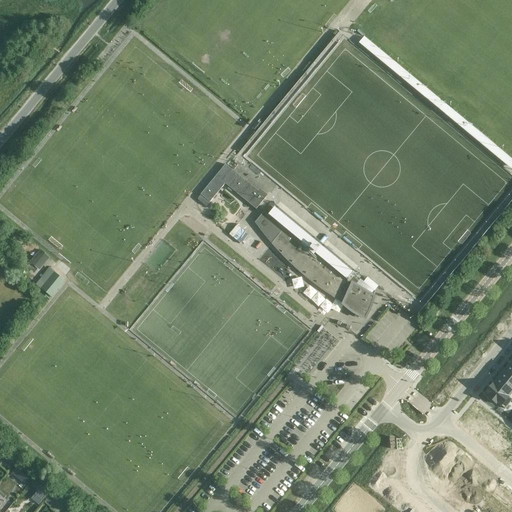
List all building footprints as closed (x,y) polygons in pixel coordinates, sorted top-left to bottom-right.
[(511,159),(363,37),(358,43),(511,170),(511,159)] [(225,164),(200,195),(209,202),(225,184),(252,206),(256,209),(267,195),(260,189),(258,191),(228,167),(225,164)] [(209,202),(200,195),(196,199),(205,207),(209,202)] [(264,212),(255,223),(271,244),(282,256),(293,266),(305,277),(317,286),(330,295),(343,304),(346,306),(350,308),(354,309),(357,311),(361,313),(365,315),(373,296),(375,292),(374,292),(363,283),(273,208),(268,215),(264,212)] [(321,221),(323,219),(315,212),(313,214),(321,221)] [(350,245),(352,243),(344,236),(342,238),(350,245)] [(40,250),(29,263),(30,263),(37,269),(39,271),(50,258),(40,250)] [(54,272),(41,289),(52,298),(65,281),(54,272)] [(511,378),(504,372),(499,379),(511,389),(511,378)] [(493,384),(493,385),(511,400),(508,397),(510,394),(511,391),(511,389),(499,379),(494,385),(493,384)] [(489,389),(486,393),(490,397),(489,398),(496,404),(497,403),(501,406),(505,409),(511,400),(493,385),(489,389)] [(7,455),(3,460),(3,461),(11,468),(12,468),(17,462),(7,455)] [(18,465),(12,472),(18,477),(24,470),(18,465)]
